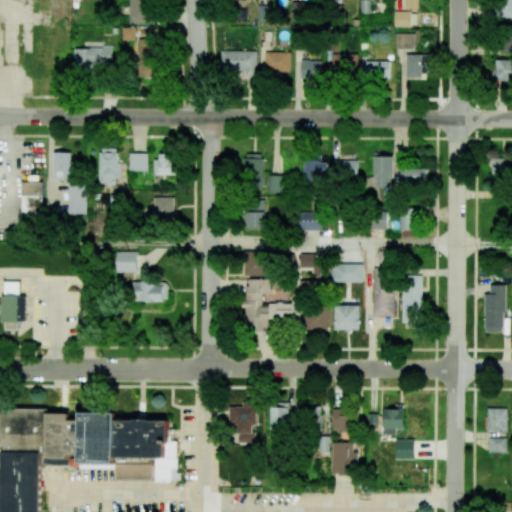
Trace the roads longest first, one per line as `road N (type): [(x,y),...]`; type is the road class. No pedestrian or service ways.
road 1 (residential): [(455,511),(459,0)]
road 2 (residential): [(0,116),(511,119)]
road 3 (residential): [(0,366),(511,369)]
road 4 (residential): [(210,368),(213,117)]
